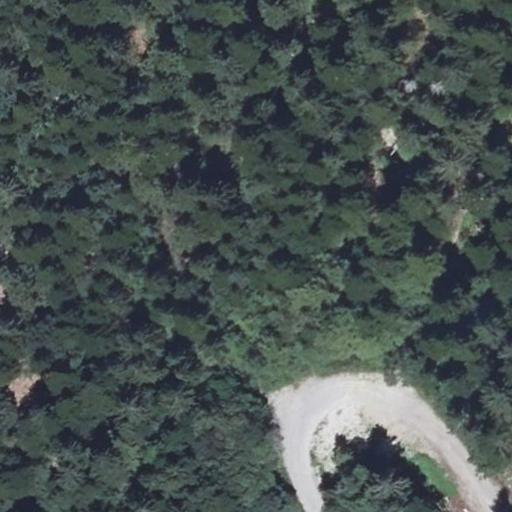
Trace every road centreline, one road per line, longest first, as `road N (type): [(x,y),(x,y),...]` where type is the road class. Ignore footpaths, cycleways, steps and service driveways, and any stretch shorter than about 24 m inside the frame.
road 1 (unclassified): [(359,389),(388,398),(423,426),(468,481),(476,511)]
road 2 (unclassified): [(359,389),(330,393),(303,426),(315,511)]
